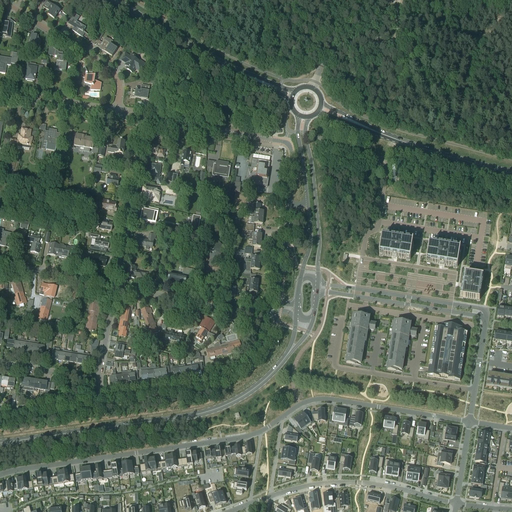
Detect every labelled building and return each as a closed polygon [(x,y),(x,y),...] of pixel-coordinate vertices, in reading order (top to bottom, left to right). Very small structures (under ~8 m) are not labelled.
[(47,1),(43,7),(50,12),(48,14),(54,19),(60,11),(47,1)] [(67,16),(65,19),(67,21),(66,23),(74,28),(72,31),(82,38),(83,37),(82,37),(85,33),(83,32),(86,28),(76,21),(79,17),(73,13),(70,17),(69,18),(67,16)] [(3,22),(1,34),(6,35),(5,38),(11,38),(13,22),(9,19),(8,23),(3,22)] [(98,32),(92,42),(94,44),(95,42),(96,41),(98,42),(99,41),(103,35),(98,32)] [(28,43),(28,47),(32,48),(32,50),(39,51),(40,40),(34,36),(31,35),(30,43),(28,43)] [(101,44),(99,48),(112,57),(118,49),(114,46),(111,45),(113,42),(106,37),(104,40),(103,41),(102,43),(101,44)] [(49,48),(48,55),(55,56),(58,56),(56,69),(66,71),(67,63),(64,62),(65,57),(64,57),(64,55),(62,54),(63,53),(59,52),(52,48),(49,48)] [(139,62),(137,60),(138,58),(132,54),(130,57),(125,53),(120,60),(128,65),(126,69),(132,73),(137,67),(140,69),(144,64),(140,61),(139,62)] [(0,57),(0,73),(5,74),(7,65),(11,66),(11,64),(12,59),(0,57)] [(42,73),(43,67),(35,65),(36,64),(29,63),(29,64),(27,64),(26,67),(26,73),(25,80),(27,80),(27,81),(32,82),(32,81),(34,81),(35,72),(42,73)] [(86,76),(85,83),(91,86),(90,91),(100,91),(101,84),(95,81),(95,76),(86,76)] [(136,91),(134,97),(148,100),(149,94),(149,91),(150,86),(142,85),(141,90),(140,90),(140,91),(136,91)] [(315,121),(315,130),(323,130),(323,125),(319,124),(319,119),(321,120),(320,123),(323,123),(326,123),(327,119),(318,118),(318,121),(315,121)] [(11,139),(9,150),(13,150),(15,144),(17,144),(18,144),(17,147),(29,149),(30,146),(31,141),(28,141),(28,138),(29,138),(30,131),(22,129),(20,137),(21,137),(20,139),(18,139),(18,141),(15,141),(15,140),(11,139)] [(46,132),(44,143),(47,144),(46,151),(56,152),(58,141),(60,141),(61,134),(57,133),(57,131),(50,130),(49,133),(46,132)] [(76,135),(74,147),(85,148),(84,151),(89,152),(90,149),(98,150),(99,146),(93,145),(94,140),(92,139),(92,138),(89,137),(88,137),(88,135),(76,133),(76,135)] [(108,148),(108,152),(114,153),(114,152),(119,153),(119,154),(123,154),(123,153),(125,154),(125,151),(124,151),(125,148),(124,148),(125,141),(118,140),(117,145),(117,148),(115,148),(115,147),(111,147),(110,148),(108,148)] [(150,146),(149,153),(151,154),(152,154),(153,154),(154,155),(155,154),(157,155),(157,157),(164,158),(165,151),(158,150),(159,147),(150,146)] [(182,158),(180,170),(183,171),(184,166),(189,166),(192,153),(191,153),(190,152),(189,152),(188,152),(184,152),(182,158)] [(10,157),(7,174),(14,176),(17,158),(10,157)] [(248,167),(246,183),(252,184),(251,185),(268,187),(269,179),(268,178),(270,163),(252,160),(251,168),(248,167)] [(220,163),(214,162),(213,168),(214,168),(213,174),(229,176),(230,168),(231,165),(227,164),(227,163),(220,162),(220,163)] [(150,163),(148,174),(156,176),(154,184),(161,185),(162,178),(159,178),(161,165),(150,163)] [(168,174),(165,186),(176,188),(178,176),(168,174)] [(108,178),(107,184),(109,185),(109,188),(113,189),(114,186),(118,186),(119,180),(115,179),(116,176),(110,175),(109,178),(108,178)] [(143,189),(142,196),(144,197),(143,200),(155,202),(156,197),(160,198),(161,193),(157,192),(157,191),(143,189)] [(103,200),(101,210),(116,212),(116,207),(115,207),(115,206),(115,204),(110,203),(110,201),(103,200)] [(248,210),(255,211),(255,217),(263,218),(264,211),(260,211),(260,208),(261,208),(261,204),(253,203),(253,204),(249,204),(250,204),(249,210),(248,210)] [(142,216),(141,220),(150,222),(152,222),(154,216),(156,217),(158,211),(159,210),(149,208),(148,211),(143,210),(142,216)] [(95,217),(94,221),(100,222),(99,229),(111,232),(112,224),(103,223),(104,219),(95,217)] [(21,221),(20,228),(27,230),(29,223),(21,221)] [(200,237),(200,228),(199,227),(199,223),(199,224),(192,222),(190,234),(189,234),(189,235),(200,237)] [(0,229),(0,239),(1,240),(0,242),(0,245),(5,247),(7,237),(10,237),(11,234),(3,232),(3,230),(0,229)] [(139,239),(138,246),(152,248),(154,241),(153,241),(153,239),(155,239),(156,235),(149,234),(149,238),(150,238),(149,240),(139,239)] [(28,235),(27,241),(32,242),(30,252),(39,254),(41,244),(38,244),(40,236),(37,236),(37,237),(28,235)] [(381,243),(379,255),(380,255),(380,253),(383,254),(382,256),(397,258),(407,259),(407,257),(410,258),(409,260),(410,260),(413,241),(400,239),(398,239),(395,238),(382,236),(381,240),(383,241),(383,244),(381,243)] [(90,247),(89,250),(99,252),(106,253),(106,250),(105,250),(105,249),(108,249),(109,241),(96,239),(94,247),(93,247),(93,248),(90,247)] [(203,246),(203,255),(208,261),(208,267),(217,267),(218,261),(224,256),(224,248),(218,241),(209,241),(203,246)] [(49,244),(47,255),(55,257),(55,256),(57,256),(59,246),(49,244)] [(59,244),(59,246),(57,256),(57,257),(68,259),(69,252),(76,254),(77,248),(70,246),(69,248),(63,246),(64,245),(59,244)] [(428,251),(426,263),(427,263),(427,261),(430,261),(430,263),(445,265),(454,267),(454,265),(457,265),(457,267),(460,249),(447,247),(447,246),(444,246),(443,246),(442,246),(429,244),(429,248),(430,248),(430,251),(428,251)] [(93,257),(92,264),(104,267),(106,259),(93,257)] [(243,271),(243,274),(250,275),(251,269),(259,270),(260,264),(251,263),(247,263),(246,271),(243,271)] [(128,273),(127,278),(134,279),(135,276),(142,277),(142,276),(147,277),(147,275),(148,275),(148,273),(143,272),(143,273),(136,271),(136,267),(131,266),(130,274),(128,273)] [(170,273),(168,282),(169,282),(169,281),(180,283),(180,284),(185,285),(187,277),(186,277),(170,274),(170,273)] [(460,297),(479,300),(477,299),(478,296),(480,296),(481,291),(482,281),(480,281),(480,277),(483,277),(464,274),(466,275),(466,278),(463,278),(462,284),(461,293),(463,293),(463,297),(460,297)] [(19,282),(12,284),(15,295),(23,293),(19,282)] [(42,284),(39,295),(44,296),(52,298),(53,293),(55,293),(57,288),(42,284)] [(241,294),(241,297),(254,298),(254,293),(258,293),(258,287),(249,286),(249,294),(241,294)] [(24,298),(24,297),(23,293),(15,295),(16,298),(14,298),(17,307),(27,304),(25,298),(24,298)] [(43,300),(38,319),(46,321),(51,302),(52,298),(44,296),(43,300)] [(89,310),(88,315),(97,317),(98,317),(99,313),(98,313),(100,301),(91,300),(90,304),(91,304),(90,310),(89,310)] [(503,317),(505,308),(505,306),(499,305),(497,317),(503,318),(504,317),(503,317)] [(123,309),(121,320),(128,321),(130,310),(132,311),(133,307),(130,306),(129,306),(126,306),(126,309),(123,309)] [(148,308),(141,311),(145,321),(152,318),(151,314),(152,313),(151,309),(149,309),(148,308)] [(353,315),(346,363),(361,366),(361,364),(360,364),(364,342),(365,342),(367,330),(374,331),(375,325),(368,323),(370,313),(358,311),(357,316),(354,316),(354,315),(353,315)] [(88,315),(85,331),(96,333),(96,328),(95,328),(97,317),(88,315)] [(152,318),(145,321),(150,336),(153,335),(153,336),(156,334),(158,333),(152,318)] [(205,318),(200,327),(201,328),(208,333),(214,323),(208,319),(207,319),(205,318)] [(394,322),(387,370),(392,371),(402,372),(402,370),(401,370),(405,348),(406,349),(408,336),(415,338),(416,331),(409,330),(411,319),(399,318),(399,323),(395,322),(394,322)] [(121,327),(119,337),(126,338),(128,321),(121,320),(119,326),(121,327)] [(464,356),(465,350),(462,349),(463,344),(465,345),(466,338),(464,338),(465,332),(461,332),(462,327),(453,326),(453,328),(450,328),(450,326),(441,324),(441,329),(438,328),(437,334),(434,333),(433,340),(436,340),(435,345),(432,345),(431,351),(434,351),(433,356),(430,356),(429,362),(432,363),(431,368),(429,367),(428,374),(433,374),(433,377),(439,378),(439,377),(448,378),(448,379),(454,380),(454,378),(460,379),(461,372),(458,372),(459,367),(462,367),(463,361),(460,361),(461,356),(464,356)] [(233,325),(228,329),(231,331),(233,333),(237,330),(233,325)] [(200,333),(196,339),(198,340),(197,342),(201,344),(208,333),(201,328),(199,332),(200,333)] [(5,331),(3,344),(7,344),(6,348),(12,349),(13,342),(7,341),(9,332),(5,331)] [(166,333),(165,340),(174,342),(175,335),(172,335),(173,333),(169,333),(169,334),(166,333)] [(175,335),(174,342),(183,344),(184,337),(182,337),(182,335),(179,334),(178,336),(175,335)] [(13,342),(12,349),(18,350),(19,343),(20,340),(20,337),(18,336),(17,343),(13,342)] [(25,344),(24,351),(30,352),(32,342),(32,338),(30,338),(29,345),(25,344)] [(240,341),(220,346),(223,355),(223,356),(227,355),(226,354),(228,354),(228,353),(234,352),(234,349),(241,347),(240,341)] [(209,350),(206,351),(208,358),(223,355),(220,346),(220,344),(214,346),(215,348),(209,350)] [(114,349),(114,352),(123,353),(129,355),(130,352),(124,351),(124,347),(117,346),(116,350),(114,349)] [(155,364),(153,365),(155,379),(161,378),(160,371),(159,368),(156,368),(155,364)] [(173,365),(169,366),(171,375),(174,374),(174,378),(180,377),(179,369),(173,370),(173,365)] [(163,370),(160,371),(161,378),(167,377),(166,373),(169,373),(168,367),(163,368),(163,370)] [(131,371),(128,372),(129,382),(135,381),(135,380),(138,379),(137,374),(133,374),(131,373),(131,371)] [(493,387),(495,375),(489,374),(487,386),(493,387)] [(19,386),(19,388),(19,389),(20,390),(27,391),(28,380),(22,379),(21,387),(19,386)] [(40,382),(39,390),(46,391),(49,391),(50,383),(40,382)] [(330,417),(329,423),(332,423),(332,422),(338,423),(338,425),(340,410),(334,409),(334,411),(333,417),(330,417)] [(317,415),(312,415),(314,421),(317,421),(318,421),(318,423),(319,423),(318,421),(325,420),(325,422),(325,410),(317,410),(318,415),(317,415)] [(340,410),(338,425),(347,427),(348,420),(345,419),(346,413),(340,412),(340,410)] [(351,417),(349,427),(354,428),(354,426),(361,427),(362,421),(363,421),(364,417),(363,417),(363,414),(356,413),(355,418),(354,418),(351,417)] [(299,418),(307,428),(314,423),(312,417),(308,420),(304,415),(299,418)] [(299,418),(295,422),(298,427),(295,429),(300,433),(302,432),(301,430),(306,427),(306,428),(307,428),(299,418)] [(384,421),(384,424),(384,425),(384,427),(393,428),(392,435),(397,436),(398,426),(395,426),(394,426),(395,420),(385,419),(385,421),(384,421)] [(403,423),(401,435),(402,433),(408,434),(408,436),(413,437),(414,427),(411,426),(411,427),(410,426),(410,424),(403,423)] [(418,425),(416,438),(423,439),(423,441),(428,442),(429,431),(426,431),(425,431),(426,426),(418,425)] [(443,427),(442,434),(456,436),(457,429),(452,429),(452,427),(446,426),(446,428),(443,427)] [(286,434),(284,441),(297,443),(298,434),(293,429),(292,434),(292,435),(286,434)] [(478,439),(490,441),(491,433),(485,432),(485,434),(480,433),(479,439),(478,439)] [(442,434),(441,440),(442,440),(441,443),(447,444),(448,441),(455,443),(456,436),(442,434)] [(252,444),(245,445),(246,456),(252,455),(251,450),(253,449),(252,444)] [(240,446),(235,446),(236,457),(241,457),(241,455),(246,455),(246,456),(245,445),(244,445),(244,447),(240,448),(240,446)] [(234,448),(225,449),(226,456),(236,455),(236,457),(235,446),(234,446),(234,448)] [(285,449),(284,455),(296,457),(297,447),(291,447),(291,450),(285,449)] [(220,448),(215,449),(216,460),(222,459),(221,457),(226,456),(225,449),(225,450),(220,451),(220,448)] [(439,448),(437,457),(451,459),(452,454),(445,452),(445,449),(439,448)] [(215,451),(205,452),(206,459),(216,458),(216,460),(215,449),(214,449),(215,451)] [(195,452),(191,453),(193,465),(193,463),(198,463),(197,461),(202,460),(201,454),(195,454),(195,452)] [(185,459),(181,460),(182,467),(193,465),(191,453),(185,453),(184,454),(185,459)] [(309,454),(307,464),(311,465),(312,465),(311,471),(311,469),(318,470),(317,472),(318,473),(320,460),(313,459),(314,455),(309,454)] [(174,455),(170,456),(172,468),(182,467),(181,460),(176,460),(175,455),(174,455)] [(284,455),(283,461),(289,462),(289,465),(295,466),(295,462),(294,462),(295,457),(296,457),(284,455)] [(324,457),(323,463),(327,464),(327,463),(328,464),(327,468),(334,469),(336,456),(329,455),(329,458),(328,458),(328,457),(324,457)] [(340,457),(339,463),(343,464),(343,463),(344,464),(343,470),(350,471),(352,456),(345,455),(345,458),(344,458),(344,457),(340,457)] [(165,462),(160,463),(161,470),(172,468),(170,456),(166,456),(165,456),(165,462)] [(476,456),(475,462),(480,463),(480,465),(486,466),(487,458),(476,456)] [(370,466),(369,473),(376,474),(377,467),(378,468),(382,468),(383,462),(383,458),(378,457),(378,461),(371,460),(370,463),(369,463),(369,466),(370,466)] [(437,457),(436,466),(442,467),(443,464),(450,465),(451,460),(451,459),(437,457)] [(154,458),(149,459),(151,471),(161,470),(160,463),(155,463),(155,458),(154,458)] [(145,465),(139,466),(140,467),(140,473),(151,471),(149,459),(145,459),(144,459),(145,465)] [(385,460),(384,467),(387,468),(386,474),(392,475),(394,461),(385,460)] [(394,461),(392,475),(398,476),(399,469),(402,470),(403,464),(394,462),(394,461)] [(132,462),(127,463),(128,476),(139,474),(138,467),(133,468),(132,462)] [(116,464),(118,477),(128,476),(127,463),(121,464),(122,469),(117,470),(116,464)] [(111,471),(107,471),(108,479),(118,477),(116,464),(110,465),(111,471)] [(405,465),(404,472),(407,473),(406,481),(412,482),(414,467),(405,465)] [(101,466),(95,467),(97,480),(108,479),(107,471),(102,472),(101,466)] [(279,470),(278,477),(290,479),(292,472),(295,473),(296,468),(286,466),(286,470),(286,471),(279,470)] [(473,471),(473,472),(485,474),(485,469),(486,467),(480,466),(479,467),(474,466),(473,471)] [(90,467),(85,468),(87,481),(97,480),(95,467),(96,473),(91,474),(90,467)] [(414,467),(412,482),(418,483),(419,475),(422,475),(424,468),(414,467)] [(80,474),(75,475),(76,483),(87,481),(85,468),(79,469),(80,474)] [(234,469),(233,476),(248,478),(250,471),(234,469)] [(67,470),(62,471),(64,484),(74,482),(73,475),(68,476),(67,470)] [(57,477),(52,478),(53,485),(64,484),(62,471),(57,472),(57,477)] [(436,474),(435,481),(437,482),(437,481),(449,483),(450,477),(442,475),(443,472),(437,471),(436,475),(436,474)] [(47,473),(41,474),(43,487),(53,485),(52,478),(47,479),(47,473)] [(37,480),(32,481),(33,489),(33,488),(43,487),(41,474),(36,475),(37,480)] [(26,477),(21,478),(22,491),(33,489),(32,481),(31,481),(31,482),(27,482),(26,477)] [(11,482),(12,493),(12,492),(22,491),(21,478),(15,478),(16,484),(11,485),(11,482)] [(234,483),(233,489),(237,489),(236,494),(242,495),(243,490),(246,491),(247,485),(237,483),(238,480),(234,479),(233,483),(234,483)] [(436,488),(436,490),(442,491),(442,489),(447,490),(448,483),(449,483),(437,481),(437,482),(436,488)] [(6,485),(1,486),(2,493),(7,493),(7,494),(12,493),(11,482),(5,483),(6,485)] [(500,483),(498,495),(501,496),(501,499),(502,499),(506,500),(508,488),(505,488),(504,487),(504,484),(500,483)] [(481,494),(482,492),(470,490),(469,496),(473,497),(477,498),(481,498),(481,496),(482,494),(481,494)] [(211,493),(207,494),(210,503),(214,502),(216,507),(221,505),(217,491),(211,493)] [(217,491),(221,505),(226,503),(222,491),(217,493),(217,491)] [(195,495),(199,510),(205,508),(201,493),(195,495)] [(310,504),(306,505),(308,511),(312,511),(319,510),(317,494),(314,494),(313,494),(313,495),(312,495),(312,494),(312,495),(309,495),(310,500),(309,500),(310,504)] [(324,503),(323,503),(324,510),(329,509),(329,511),(335,511),(336,510),(335,504),(332,505),(332,503),(333,503),(333,502),(332,502),(332,499),(332,498),(331,494),(328,494),(327,494),(323,495),(324,503)] [(339,499),(336,500),(337,510),(344,510),(343,507),(348,506),(347,494),(339,495),(339,499)] [(379,505),(381,497),(368,494),(367,502),(379,505)] [(183,502),(179,503),(180,509),(185,508),(185,511),(191,510),(188,497),(182,499),(183,502)] [(300,499),(293,501),(295,505),(294,505),(295,509),(296,509),(296,511),(297,511),(303,510),(302,507),(303,507),(302,503),(301,503),(300,499)] [(386,504),(383,511),(387,511),(388,511),(391,511),(395,511),(399,501),(391,499),(389,505),(386,504)]
